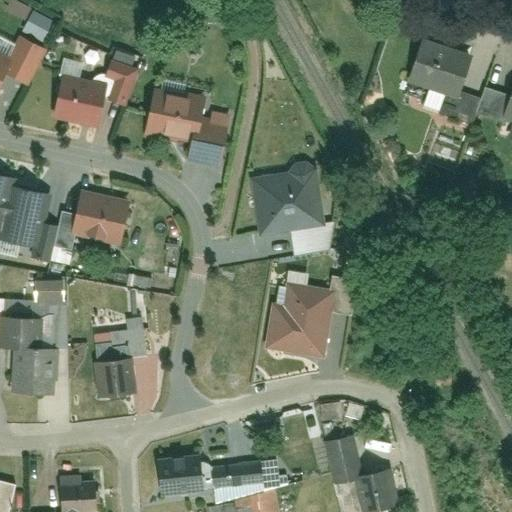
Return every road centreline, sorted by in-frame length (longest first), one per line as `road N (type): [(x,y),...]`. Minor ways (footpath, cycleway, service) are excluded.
road 1 (residential): [(0,141),(155,177),(184,195),(204,248),(179,373),(187,419)]
road 2 (residential): [(427,511),(400,401),(341,382),(187,419)]
road 3 (residential): [(122,434),(0,445)]
